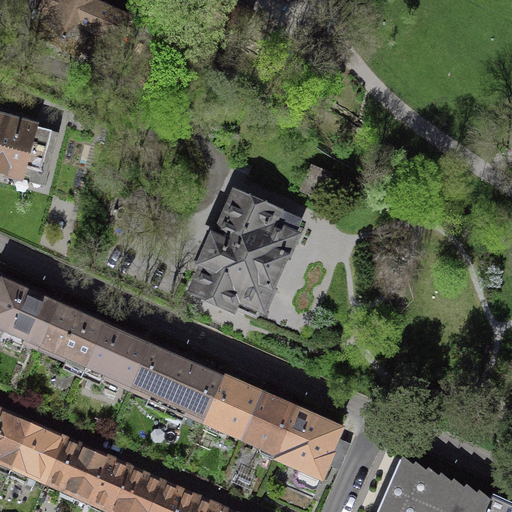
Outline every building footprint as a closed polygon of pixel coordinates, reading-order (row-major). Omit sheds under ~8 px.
[(39,33),(79,51),(80,47),(112,61),(130,20),(91,3),(92,0),(50,0),(49,2),(47,8),(50,9),(39,33)] [(252,12),(233,0),(211,0),(198,22),(232,44),(252,12)] [(0,116),(0,171),(19,177),(22,168),(40,173),(51,132),(33,127),(33,126),(12,120),(0,116)] [(313,170),(304,190),(311,193),(318,196),(327,176),(313,170)] [(194,293),(231,309),(236,297),(262,309),(293,238),(291,237),(298,223),(274,212),(273,214),(236,197),(218,240),(213,238),(206,251),(200,265),(205,268),(194,293)] [(39,349),(58,304),(51,301),(1,279),(0,282),(0,343),(20,353),(24,342),(39,349)] [(58,304),(39,349),(66,361),(62,370),(81,378),(105,325),(65,308),(58,304)] [(144,342),(105,325),(81,378),(100,386),(104,377),(131,390),(151,346),(144,342)] [(187,362),(151,346),(131,390),(149,398),(145,407),(182,423),(186,414),(204,422),(224,378),(187,362)] [(255,392),(224,378),(204,422),(204,424),(206,428),(218,433),(224,432),(242,440),(262,395),(255,392)] [(269,398),(262,395),(242,440),(259,448),(262,454),(273,459),(274,459),(277,460),(299,411),(269,398)] [(0,472),(8,476),(12,467),(31,426),(23,422),(0,411),(0,472)] [(299,411),(277,460),(300,470),(297,476),(299,480),(314,487),(318,485),(321,479),(328,465),(339,470),(350,445),(337,439),(341,430),(320,421),(299,411)] [(12,467),(46,482),(64,441),(57,437),(31,426),(12,467)] [(77,496),(95,454),(88,451),(64,441),(46,482),(77,496)] [(110,511),(129,469),(122,466),(95,454),(77,496),(110,511)] [(413,466),(403,458),(400,461),(400,462),(388,489),(378,511),(485,511),(490,500),(479,491),(477,494),(466,486),(464,489),(454,480),(451,483),(441,475),(439,477),(428,469),(426,472),(416,463),(413,466)] [(113,511),(150,511),(163,484),(156,481),(129,469),(110,511),(113,511)] [(190,511),(197,499),(170,487),(163,484),(150,511),(190,511)] [(511,511),(511,505),(492,497),(490,500),(485,511),(511,511)] [(224,511),(215,507),(197,499),(190,511),(224,511)]
